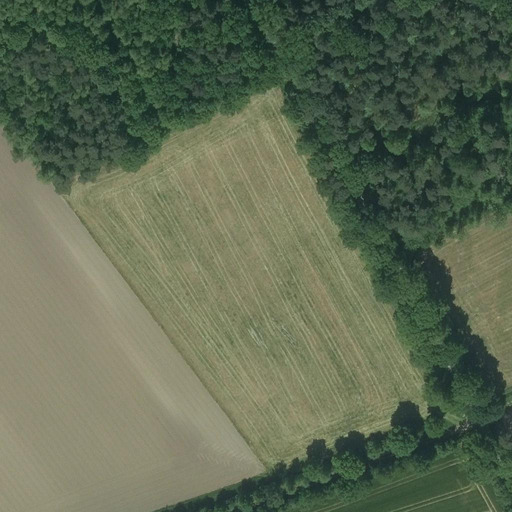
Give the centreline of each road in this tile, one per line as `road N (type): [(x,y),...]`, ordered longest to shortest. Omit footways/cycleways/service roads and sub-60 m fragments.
road 1 (unclassified): [(281,46),(511,480)]
road 2 (track): [(479,419),(231,511)]
